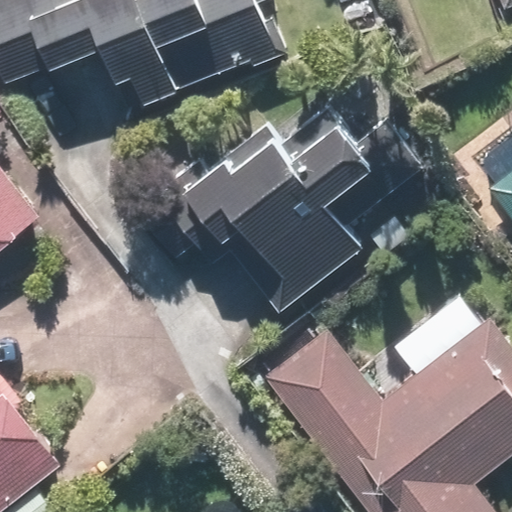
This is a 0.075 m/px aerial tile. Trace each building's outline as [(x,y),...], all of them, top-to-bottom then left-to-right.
[(283,0),(0,0),(0,57),(8,80),(120,40),(142,102),(300,46),(283,0)] [(338,81),(316,97),(273,127),(268,120),(175,185),(227,258),(237,251),(279,311),(370,247),(352,221),(435,162),(397,108),(370,126),(338,81)] [(511,139),(473,172),(484,185),(511,219),(511,139)] [(0,511),(56,511),(62,508),(44,483),(73,461),(0,370),(0,252),(52,212),(0,143),(0,511)] [(335,323),(268,376),(376,511),(511,511),(511,506),(489,478),(511,458),(511,331),(496,311),(489,317),(469,292),(403,344),(425,372),(394,397),(335,323)]
